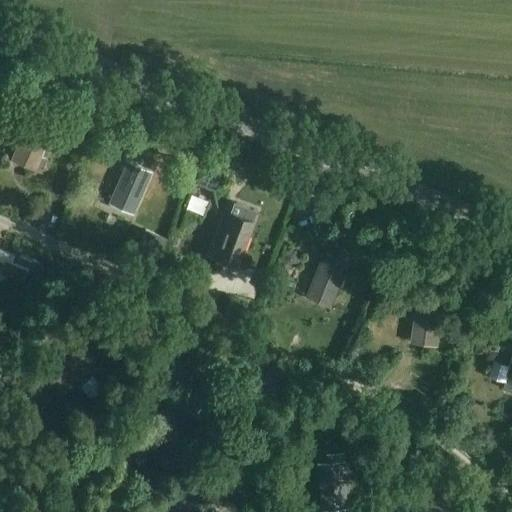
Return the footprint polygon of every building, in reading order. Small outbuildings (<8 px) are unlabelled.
[(76,99),(71,115),(84,120),(89,104),(76,99)] [(113,104),(103,126),(116,132),(120,122),(119,122),(124,109),(113,104)] [(34,168),(56,116),(32,106),(10,158),(34,168)] [(114,192),(109,202),(132,212),(149,172),(134,165),(132,170),(124,167),(121,174),(114,192)] [(236,262),(251,221),(255,210),(225,199),(221,211),(228,213),(213,254),(236,262)] [(377,227),(371,241),(384,247),(390,232),(377,227)] [(0,271),(22,281),(31,259),(14,252),(12,256),(0,250),(0,271)] [(307,294),(331,303),(334,304),(352,255),(339,250),(336,258),(332,257),(330,262),(320,259),(307,294)] [(435,343),(441,300),(426,298),(425,302),(418,301),(413,340),(435,343)] [(63,384),(93,359),(77,341),(43,370),(52,380),(57,376),(63,384)] [(10,373),(2,377),(9,390),(16,387),(10,373)] [(166,447),(191,442),(181,397),(166,401),(168,407),(158,409),(166,447)] [(321,406),(320,415),(336,418),(337,409),(321,406)] [(328,468),(318,469),(321,508),(349,505),(344,452),(326,454),(328,468)] [(469,511),(441,471),(411,492),(419,503),(414,507),(413,511),(469,511)]
